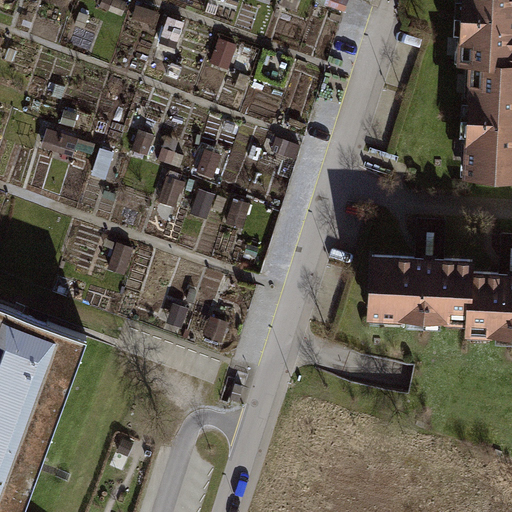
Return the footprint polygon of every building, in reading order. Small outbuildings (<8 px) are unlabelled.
[(495,53),(511,53),(511,0),(459,0),(457,59),(468,59),(494,60),(495,53)] [(468,59),(463,172),(511,174),(511,53),(495,53),(494,60),(468,59)] [(474,253),(369,249),(367,313),(466,317),(467,287),(473,288),(474,266),(474,253)] [(511,334),(511,267),(474,266),(473,288),(467,287),(466,317),(466,333),(511,334)] [(0,511),(22,511),(87,335),(0,303),(0,511)]
